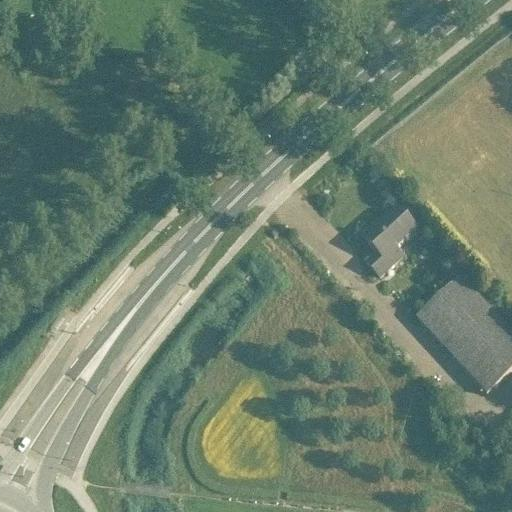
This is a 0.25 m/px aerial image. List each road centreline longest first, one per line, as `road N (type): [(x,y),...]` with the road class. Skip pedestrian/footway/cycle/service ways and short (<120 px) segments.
road 1 (secondary): [(96,356),(155,286),(309,136),(481,0)]
road 2 (secondary): [(23,510),(89,393),(96,356)]
road 3 (secondary): [(96,356),(66,382),(0,485)]
